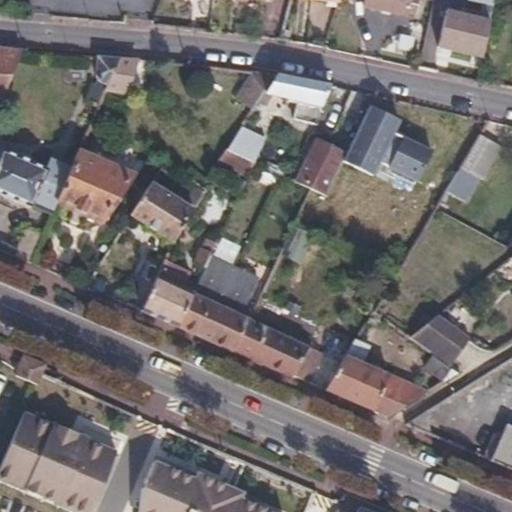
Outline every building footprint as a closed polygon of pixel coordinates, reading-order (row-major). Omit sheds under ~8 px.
[(365,0),(364,8),(407,16),(409,8),(417,10),(418,0),(365,0)] [(494,0),(471,0),(470,8),(492,14),(494,0)] [(471,58),(479,18),(446,11),(437,57),(455,60),(455,56),(471,58)] [(0,100),(20,53),(0,50),(0,100)] [(117,61),(94,59),(94,78),(98,85),(107,87),(117,61)] [(117,61),(107,87),(104,94),(125,97),(136,62),(117,61)] [(275,76),(251,76),(235,101),(252,114),(264,95),(275,76)] [(329,88),(275,76),(264,95),(296,103),(293,121),(314,125),(329,88)] [(391,121),(362,108),(341,155),(337,164),(367,177),(373,164),(412,181),(425,151),(386,134),(391,121)] [(263,144),(239,133),(228,151),(254,164),(263,144)] [(500,151),(477,138),(470,148),(444,193),(464,205),(479,180),(482,182),(500,151)] [(337,164),(341,155),(314,143),(295,183),(311,190),(320,195),(323,196),(337,164)] [(0,153),(0,197),(50,220),(57,205),(74,164),(51,155),(45,168),(1,150),(0,153)] [(254,164),(228,151),(219,166),(246,180),(254,164)] [(74,164),(57,205),(99,224),(132,176),(79,153),(74,164)] [(151,184),(130,219),(171,246),(204,191),(202,190),(190,182),(178,200),(151,184)] [(320,195),(311,190),(295,224),(306,229),(320,195)] [(282,249),(291,231),(280,226),(272,245),(282,249)] [(15,258),(31,264),(42,239),(26,232),(15,258)] [(194,263),(203,269),(215,245),(203,240),(194,263)] [(139,314),(175,330),(190,297),(171,288),(180,270),(164,262),(139,314)] [(233,355),(248,320),(190,297),(175,330),(233,355)] [(86,333),(113,336),(115,317),(89,314),(86,333)] [(273,317),(268,329),(287,336),(292,325),(273,317)] [(432,357),(445,367),(464,343),(436,318),(408,340),(432,357)] [(268,329),(248,320),(233,355),(284,377),(285,375),(299,381),(313,347),(287,336),(268,329)] [(343,360),(362,367),(369,347),(354,341),(343,360)] [(24,357),(18,371),(16,375),(36,384),(41,373),(45,364),(24,357)] [(443,384),(456,376),(445,367),(432,357),(423,370),(443,384)] [(385,420),(428,393),(362,367),(343,360),(339,358),(324,394),(385,420)] [(490,464),(511,473),(511,428),(506,426),(490,464)] [(29,511),(110,511),(112,509),(38,485),(29,511)]
